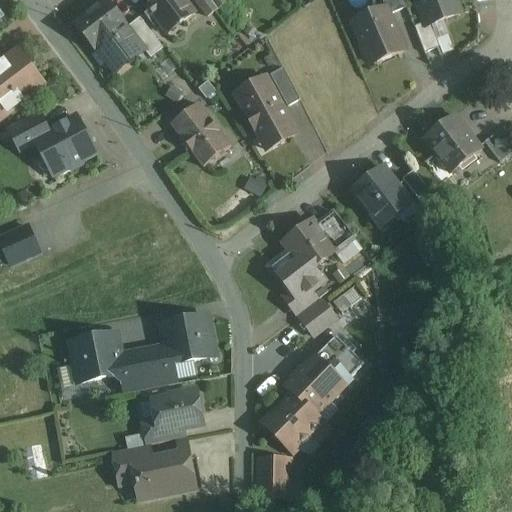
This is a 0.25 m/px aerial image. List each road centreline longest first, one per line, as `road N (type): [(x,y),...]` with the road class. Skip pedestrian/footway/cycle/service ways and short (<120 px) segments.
road 1 (residential): [(511,21),(213,259)]
road 2 (residential): [(213,259),(40,14)]
road 3 (residential): [(248,511),(241,316),(213,259)]
